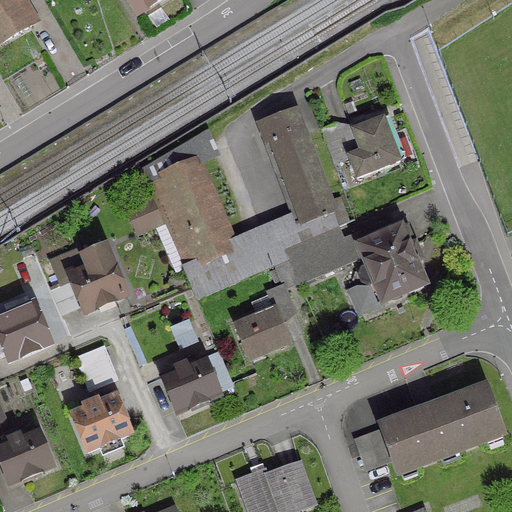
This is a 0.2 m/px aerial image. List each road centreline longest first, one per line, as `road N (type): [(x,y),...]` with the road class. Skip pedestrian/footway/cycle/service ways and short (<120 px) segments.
road 1 (residential): [(389,42),(501,335)]
road 2 (residential): [(247,0),(0,153)]
road 3 (residential): [(389,42),(235,126),(260,212)]
road 4 (residential): [(74,511),(307,412)]
road 5 (residential): [(307,412),(501,335)]
